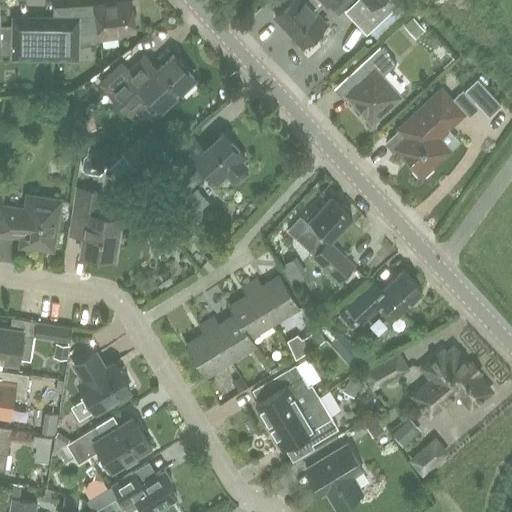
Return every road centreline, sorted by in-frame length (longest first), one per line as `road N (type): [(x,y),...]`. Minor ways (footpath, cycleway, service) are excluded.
road 1 (residential): [(276,511),(236,491),(114,309),(87,294),(0,283)]
road 2 (tertiary): [(440,268),(192,0)]
road 3 (residential): [(440,268),(511,168)]
